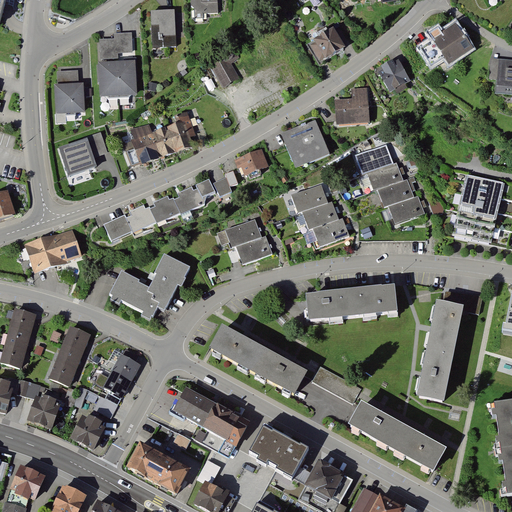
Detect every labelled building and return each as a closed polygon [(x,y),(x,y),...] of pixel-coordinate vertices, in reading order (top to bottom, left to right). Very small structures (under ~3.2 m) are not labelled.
[(220,16),(219,0),(192,0),(193,17),(220,16)] [(178,48),(175,14),(150,15),(152,49),(178,48)] [(447,67),(473,52),(458,25),(417,47),(430,71),(445,62),(447,67)] [(347,50),(335,29),(308,45),(321,66),(347,50)] [(137,97),(132,34),(114,36),(115,42),(97,43),(102,100),(137,97)] [(224,88),(241,80),(227,52),(210,60),(224,88)] [(410,85),(396,60),(375,72),(389,97),(410,85)] [(511,95),(511,63),(494,63),(493,95),(511,95)] [(86,115),(85,85),(79,86),(79,71),(56,72),(57,116),(86,115)] [(370,125),(368,89),(352,89),(352,101),(336,102),(337,126),(370,125)] [(210,131),(238,121),(234,112),(206,123),(210,131)] [(188,121),(132,139),(142,167),(197,149),(188,121)] [(330,159),(317,124),(282,137),(295,172),(330,159)] [(102,135),(58,151),(68,181),(100,170),(96,158),(108,154),(102,135)] [(270,170),(262,151),(236,162),(244,181),(270,170)] [(390,168),(384,151),(358,159),(363,176),(370,174),(375,192),(381,190),(386,206),(390,204),(398,230),(427,220),(419,194),(413,196),(407,179),(400,181),(395,166),(390,168)] [(230,189),(239,185),(235,172),(226,175),(228,180),(215,185),(220,198),(232,194),(230,189)] [(216,195),(209,181),(197,186),(204,200),(216,195)] [(509,192),(470,183),(456,243),(496,252),(509,192)] [(197,186),(174,196),(183,216),(206,206),(197,186)] [(329,207),(321,186),(291,196),(300,220),(305,219),(316,252),(351,240),(344,220),(339,221),(334,205),(329,207)] [(0,221),(17,217),(9,191),(0,194),(0,221)] [(174,196),(150,206),(158,226),(183,216),(174,196)] [(150,206),(125,216),(134,237),(158,226),(150,206)] [(133,234),(125,216),(104,226),(111,243),(133,234)] [(260,218),(213,235),(219,250),(232,245),(242,271),(275,259),(260,218)] [(83,261),(74,232),(26,246),(35,276),(83,261)] [(167,261),(152,289),(122,274),(107,302),(158,328),(187,272),(167,261)] [(396,288),(307,297),(310,324),(399,315),(396,288)] [(463,308),(437,303),(418,398),(445,403),(463,308)] [(0,366),(23,373),(37,318),(12,312),(0,359),(0,366)] [(307,373),(224,328),(211,353),(294,398),(307,373)] [(74,390),(94,339),(69,330),(50,381),(74,390)] [(124,401),(142,369),(122,358),(104,389),(124,401)] [(363,391),(321,368),(312,384),(354,407),(363,391)] [(0,412),(8,414),(15,386),(0,383),(0,412)] [(251,424),(186,390),(174,414),(238,448),(251,424)] [(54,435),(63,406),(36,397),(26,426),(54,435)] [(446,450),(364,404),(351,428),(433,473),(446,450)] [(511,406),(495,409),(509,499),(511,498),(511,406)] [(96,452),(108,429),(83,416),(71,439),(96,452)] [(309,450),(264,425),(248,455),(292,480),(309,450)] [(187,451),(192,441),(179,434),(174,444),(187,451)] [(190,472),(138,445),(124,473),(175,499),(190,472)] [(345,474),(319,461),(306,485),(333,499),(345,474)] [(11,491),(36,503),(48,478),(22,466),(11,491)] [(226,511),(234,497),(206,484),(195,506),(206,511),(226,511)] [(81,511),(87,499),(63,488),(52,511),(81,511)] [(406,511),(407,511),(364,490),(353,511),(406,511)] [(10,497),(5,511),(25,511),(28,503),(10,497)] [(116,511),(97,503),(92,511),(116,511)] [(274,511),(258,503),(253,511),(274,511)]
